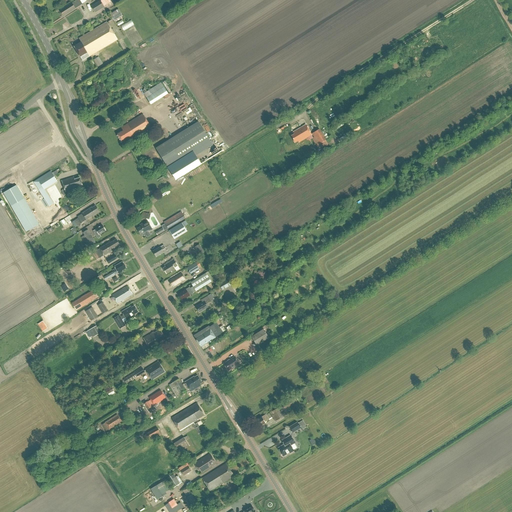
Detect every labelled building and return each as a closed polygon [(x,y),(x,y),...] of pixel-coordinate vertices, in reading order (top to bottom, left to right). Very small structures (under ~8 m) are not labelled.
[(63,16),(70,12),(81,5),(78,0),(77,0),(70,4),(67,7),(60,11),(63,16)] [(95,12),(104,7),(104,5),(102,3),(100,0),(91,6),(95,12)] [(114,21),(123,16),(118,9),(110,15),(114,21)] [(121,26),(124,31),(135,24),(132,19),(121,26)] [(80,57),(82,61),(89,57),(117,40),(107,22),(79,39),(81,43),(74,47),(80,57)] [(94,60),(98,67),(104,63),(99,56),(94,60)] [(152,105),(170,94),(163,82),(145,93),(152,105)] [(132,140),(151,128),(143,114),(121,128),(123,131),(117,135),(122,143),(126,140),(127,141),(131,139),(132,140)] [(200,121),(156,149),(168,168),(212,140),(200,121)] [(307,138),(311,135),(305,124),(293,132),(294,134),(291,136),(294,142),(297,141),(298,143),(307,138)] [(318,145),(325,140),(319,129),(311,134),(318,145)] [(54,204),(45,189),(54,183),(54,182),(57,181),(51,171),(33,182),(38,190),(49,206),(54,204)] [(74,180),(73,177),(62,181),(65,192),(78,188),(78,187),(82,186),(80,178),(74,180)] [(4,193),(10,204),(11,206),(26,232),(39,225),(24,199),(23,196),(17,186),(4,193)] [(221,199),(210,205),(212,208),(223,202),(221,199)] [(99,212),(95,206),(92,208),(92,207),(76,217),(77,218),(73,221),(76,226),(99,212)] [(165,224),(168,229),(185,218),(183,213),(165,224)] [(150,235),(148,232),(152,229),(147,221),(140,225),(141,227),(137,229),(140,235),(144,232),(145,234),(145,233),(147,237),(150,235)] [(184,227),(182,223),(169,231),(174,239),(187,232),(184,227)] [(98,239),(101,237),(99,234),(105,231),(102,225),(95,229),(96,229),(93,231),(98,239)] [(87,240),(93,237),(88,229),(83,232),(85,235),(81,237),(83,240),(86,238),(87,240)] [(99,248),(99,249),(103,255),(104,256),(113,250),(113,249),(120,245),(116,239),(109,243),(99,248)] [(199,255),(204,253),(199,244),(194,247),(199,255)] [(165,248),(163,245),(153,251),(156,257),(163,253),(162,250),(165,248)] [(99,258),(103,255),(99,249),(95,251),(99,258)] [(171,272),(175,270),(174,268),(177,266),(173,259),(164,265),(165,267),(163,268),(166,274),(171,271),(171,272)] [(191,274),(200,268),(199,267),(201,266),(198,261),(187,268),(191,274)] [(119,273),(122,271),(122,270),(126,268),(122,262),(114,266),(115,268),(114,268),(115,269),(112,270),(113,272),(104,277),(105,280),(115,274),(115,275),(118,273),(119,273)] [(193,286),(195,290),(196,291),(211,282),(210,280),(215,277),(211,270),(190,282),(193,286)] [(174,286),(185,279),(181,273),(170,280),(171,281),(169,282),(172,286),(173,285),(174,286)] [(223,290),(232,285),(228,279),(219,284),(223,290)] [(281,280),(277,282),(282,291),(286,289),(281,280)] [(133,294),(129,289),(127,285),(121,289),(111,295),(117,304),(133,294)] [(193,292),(195,290),(193,286),(190,288),(189,287),(178,294),(182,300),(193,293),(193,292)] [(77,310),(101,295),(96,288),(72,303),(77,310)] [(199,312),(208,307),(206,304),(214,299),(211,294),(201,300),(202,303),(195,306),(199,312)] [(103,314),(108,311),(103,302),(98,305),(103,314)] [(138,312),(134,306),(131,308),(130,306),(122,312),(123,315),(120,317),(119,315),(113,319),(119,329),(125,326),(122,320),(125,318),(127,320),(134,315),(134,314),(138,312)] [(91,321),(98,317),(92,307),(85,311),(91,321)] [(43,321),(38,324),(42,332),(47,328),(43,321)] [(201,347),(223,333),(216,322),(209,327),(209,326),(200,332),(194,336),(196,338),(201,347)] [(93,337),(101,333),(96,325),(89,330),(93,337)] [(165,337),(160,329),(154,333),(154,332),(143,338),(151,350),(165,342),(163,338),(165,337)] [(256,346),(269,338),(263,329),(251,337),(256,346)] [(235,367),(239,365),(239,364),(234,357),(223,364),(228,371),(235,367)] [(152,380),(164,372),(158,362),(145,369),(152,380)] [(126,384),(137,377),(145,372),(142,367),(123,379),(126,384)] [(191,392),(200,386),(199,384),(202,383),(198,376),(194,378),(194,377),(185,382),(191,392)] [(185,390),(178,379),(169,385),(176,396),(185,390)] [(165,397),(161,390),(158,392),(149,398),(154,405),(163,399),(162,399),(165,397)] [(281,403),(284,409),(293,404),(289,399),(281,403)] [(194,424),(194,422),(198,420),(197,419),(204,415),(197,403),(172,418),(180,431),(191,424),(194,428),(195,428),(198,434),(203,431),(199,425),(199,426),(197,422),(194,424)] [(283,416),(279,409),(275,411),(274,410),(266,415),(266,414),(254,421),(258,427),(262,425),(265,424),(264,423),(265,423),(264,422),(269,419),(269,420),(273,418),(275,421),(283,416)] [(102,424),(104,428),(119,418),(117,415),(105,423),(102,424)] [(119,418),(104,428),(106,431),(109,429),(121,421),(119,418)] [(303,420),(298,423),(301,428),(302,430),(307,427),(303,420)] [(292,433),(301,428),(298,422),(289,428),(292,433)] [(147,442),(161,435),(157,427),(144,435),(147,442)] [(290,453),(294,451),(290,445),(295,443),(291,435),(282,441),(284,445),(278,448),(283,456),(289,452),(290,453)] [(172,445),(176,453),(191,445),(186,437),(172,445)] [(211,467),(211,466),(215,463),(210,454),(194,463),(198,471),(200,470),(202,473),(211,467)] [(210,491),(233,476),(225,463),(202,478),(210,491)] [(183,475),(191,470),(188,465),(180,470),(183,475)] [(178,476),(169,481),(173,487),(182,482),(178,476)] [(156,497),(170,489),(165,480),(151,489),(156,497)] [(196,502),(191,494),(190,495),(190,494),(191,493),(188,487),(182,490),(192,505),(196,502)] [(166,504),(169,511),(176,511),(185,507),(182,502),(178,504),(175,499),(166,504)]
